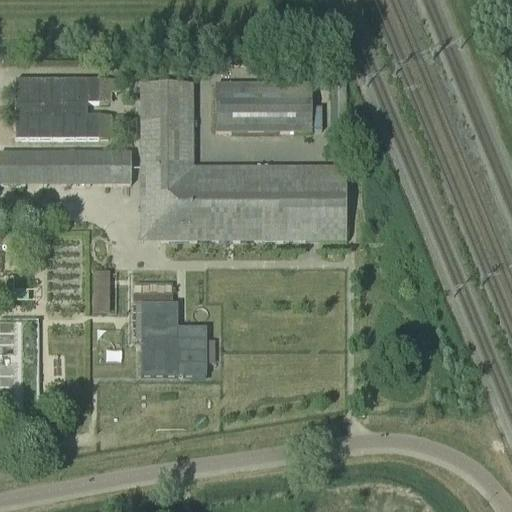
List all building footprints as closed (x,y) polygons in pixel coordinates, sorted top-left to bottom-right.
[(14,143),(98,143),(98,119),(86,119),(86,107),(98,107),(98,83),(14,83),(14,143)] [(140,88),(140,246),(345,245),(345,171),(191,172),(191,88),(140,88)] [(214,136),(310,135),(310,88),(214,88),(214,136)] [(0,188),(130,189),(130,157),(0,156),(0,188)] [(93,273),(94,313),(110,313),(109,273),(93,273)] [(139,306),(139,379),(205,379),(205,330),(180,330),(176,330),(176,306),(139,306)]
